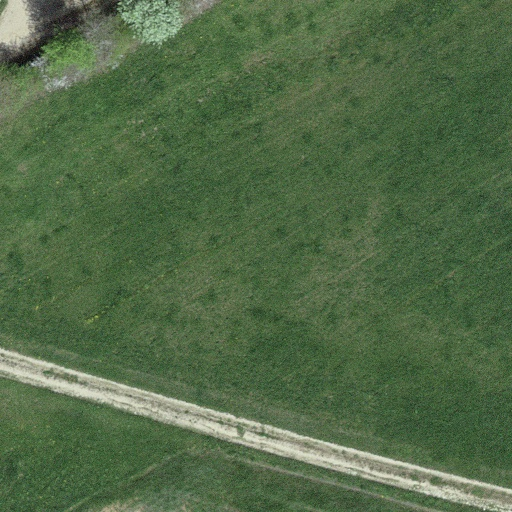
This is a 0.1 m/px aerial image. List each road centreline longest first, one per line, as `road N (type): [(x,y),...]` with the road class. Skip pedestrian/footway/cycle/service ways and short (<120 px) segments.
road 1 (track): [(511,509),(0,369)]
road 2 (track): [(0,68),(120,0)]
